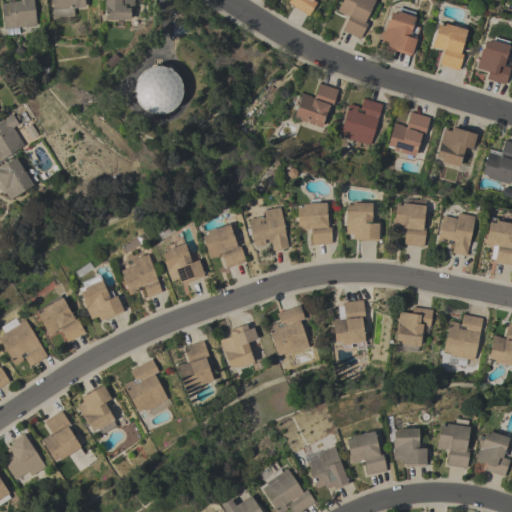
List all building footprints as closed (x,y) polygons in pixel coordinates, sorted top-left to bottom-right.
[(32,0),(36,25),(3,29),(0,3),(7,2),(7,0),(32,0)] [(72,8),(73,15),(53,17),(53,9),(51,9),(50,0),(83,0),(84,7),(72,8)] [(133,0),(133,9),(129,9),(129,20),(104,20),(104,9),(103,9),(103,0),(133,0)] [(313,0),(316,2),(307,16),(286,3),(288,0),(313,0)] [(373,0),(363,22),(366,23),(359,39),(341,30),(348,16),(345,14),(344,15),(335,11),(340,0),(373,0)] [(395,13),(396,11),(397,11),(398,7),(414,12),(413,16),(414,17),(412,24),(419,26),(409,55),(391,49),(392,47),(386,45),(387,41),(380,39),(390,11),(395,13)] [(465,29),(459,53),(462,54),(457,70),(438,65),(443,49),(437,47),(436,48),(430,47),(436,24),(438,24),(438,23),(443,24),(443,23),(465,29)] [(480,48),(481,48),(484,40),(489,42),(489,40),(492,40),(493,37),(508,41),(507,45),(508,45),(502,65),(509,67),(504,84),(485,78),(487,72),(475,68),(480,48)] [(176,104),(173,107),(170,110),(166,111),(162,113),(158,113),(154,113),(150,112),(146,110),(142,108),(139,105),(137,102),(135,98),(134,94),(133,90),(133,86),(134,82),(136,78),(138,74),(141,71),(145,69),(148,67),(152,66),(156,65),(160,66),(165,67),(168,68),(172,70),(175,73),(177,77),(179,80),(180,84),(181,88),(181,93),(180,97),(178,101),(176,104)] [(313,97),(317,83),(336,89),(331,105),(328,104),(320,127),(298,119),(298,117),(293,115),(300,93),(313,97)] [(347,103),(357,106),(355,112),(362,114),(363,111),(358,109),(361,98),(380,103),(368,145),(345,138),(345,136),(338,134),(347,103)] [(411,160),(398,157),(399,155),(392,153),(393,150),(392,150),(392,147),(386,145),(392,122),(402,124),(401,126),(405,127),(409,112),(428,117),(422,138),(419,137),(414,156),(412,155),(411,160)] [(0,121),(4,119),(4,118),(11,114),(17,124),(12,127),(23,145),(0,159),(0,121)] [(449,131),(450,127),(456,128),(457,126),(475,131),(471,148),(463,146),(458,166),(439,161),(440,158),(434,157),(442,129),(449,131)] [(511,141),(511,170),(508,184),(485,177),(486,175),(480,173),(487,150),(499,154),(503,139),(511,141)] [(32,184),(9,199),(4,192),(2,193),(0,189),(0,165),(14,157),(32,184)] [(370,203),(370,223),(377,223),(377,239),(351,238),(352,233),(347,233),(347,228),(344,228),(345,204),(351,205),(351,202),(370,203)] [(421,230),(423,230),(422,246),(402,244),(404,228),(398,228),(398,229),(391,228),(393,204),(395,205),(395,203),(400,204),(400,202),(423,205),(421,230)] [(326,227),(329,227),(330,243),(310,245),(309,229),(306,229),(306,230),(296,231),(295,207),(296,207),(296,205),(325,203),(326,227)] [(279,207),(287,247),(271,250),(270,241),(262,243),(262,244),(255,246),(255,245),(253,245),(251,235),(250,236),(250,234),(246,235),(245,228),(249,227),(246,210),(263,206),(263,210),(279,207)] [(465,255),(451,252),(453,240),(447,239),(446,243),(436,241),(438,231),(437,230),(439,221),(440,222),(441,216),(456,218),(457,213),(473,216),(465,255)] [(487,222),(488,222),(490,216),(511,220),(511,265),(493,262),(494,260),(489,259),(492,247),(483,245),(487,222)] [(235,247),(239,246),(244,261),(225,268),(221,255),(218,256),(218,255),(208,258),(200,236),(202,236),(201,234),(206,232),(205,231),(228,224),(235,247)] [(190,262),(197,259),(203,276),(172,287),(163,262),(164,261),(160,251),(183,243),(190,262)] [(160,292),(146,297),(142,285),(136,287),(137,291),(128,294),(124,285),(123,285),(120,277),(121,276),(119,270),(133,265),(131,260),(147,254),(160,292)] [(81,300),(82,299),(77,288),(82,286),(80,282),(98,274),(106,292),(110,290),(113,296),(115,295),(122,310),(121,310),(122,312),(104,319),(103,317),(99,319),(97,315),(90,319),(81,300)] [(58,328),(56,329),(56,330),(48,335),(37,314),(38,313),(36,310),(48,303),(47,301),(58,295),(59,298),(61,297),(73,319),(76,317),(84,332),(66,342),(58,328)] [(336,307),(342,306),(341,302),(361,299),(363,316),(360,317),(365,349),(356,350),(355,343),(350,344),(350,348),(343,349),(343,347),(338,343),(335,344),(335,342),(334,342),(333,337),(330,338),(329,328),(332,328),(331,319),(337,318),(336,307)] [(303,318),(299,320),(308,347),(284,355),(283,353),(277,355),(267,326),(276,323),(277,328),(284,326),(283,322),(279,323),(276,313),(299,305),(303,318)] [(428,335),(420,334),(419,346),(417,346),(416,352),(400,350),(400,352),(393,352),(394,343),(399,344),(399,341),(394,340),(398,311),(411,313),(411,307),(431,309),(429,326),(428,335)] [(29,366),(23,356),(27,353),(25,351),(19,355),(22,359),(13,365),(0,342),(0,326),(15,318),(12,311),(19,308),(23,315),(22,316),(46,356),(29,366)] [(462,366),(454,364),(454,366),(446,365),(449,353),(441,351),(447,320),(457,322),(456,328),(463,330),(464,326),(459,325),(461,314),(481,318),(472,360),(464,365),(462,366)] [(511,365),(493,362),(493,361),(487,360),(488,358),(487,358),(491,335),(498,336),(498,337),(504,338),(507,323),(511,324),(511,365)] [(227,330),(245,324),(247,329),(252,327),(256,339),(246,342),(253,362),(234,368),(233,366),(228,367),(226,359),(225,360),(218,339),(229,336),(227,330)] [(202,340),(210,362),(206,363),(212,380),(198,385),(199,388),(185,393),(175,366),(188,362),(183,347),(202,340)] [(169,404),(147,417),(143,408),(136,412),(122,384),(130,380),(133,385),(140,381),(138,378),(134,381),(128,370),(150,359),(157,371),(153,373),(167,399),(169,404)] [(0,367),(8,381),(0,386),(0,367)] [(114,426),(99,435),(95,428),(91,430),(87,423),(86,424),(76,405),(82,402),(80,397),(102,385),(110,398),(103,402),(113,420),(111,421),(114,426)] [(83,454),(71,462),(67,455),(60,459),(59,458),(55,461),(54,460),(53,460),(40,440),(48,435),(49,436),(52,435),(43,421),(60,410),(70,425),(67,427),(80,446),(78,447),(83,454)] [(468,426),(465,443),(469,443),(465,468),(445,465),(447,449),(444,449),(444,450),(434,448),(438,425),(439,425),(439,424),(444,424),(444,423),(468,426)] [(417,428),(417,448),(424,448),(424,466),(405,466),(404,464),(399,464),(399,459),(391,459),(391,439),(392,439),(392,431),(397,431),(397,428),(417,428)] [(373,431),(377,448),(379,447),(380,451),(378,451),(379,455),(381,454),(385,470),(365,475),(362,459),(359,460),(359,461),(350,463),(344,440),(350,439),(350,436),(373,431)] [(508,437),(501,457),(508,459),(503,476),(484,470),(486,463),(474,459),(480,440),(481,440),(483,432),(488,434),(489,431),(508,437)] [(30,476),(27,471),(15,479),(11,474),(10,474),(5,467),(6,466),(1,457),(9,452),(11,455),(16,451),(10,441),(23,433),(44,467),(30,476)] [(347,483),(333,489),(332,486),(324,489),(322,484),(315,487),(305,463),(319,457),(317,452),(333,446),(347,483)] [(301,492),(305,489),(313,502),(297,511),(291,511),(287,506),(291,503),(289,500),(283,505),(286,509),(282,511),(275,511),(267,499),(266,500),(258,487),(264,483),(265,484),(266,484),(263,479),(267,476),(267,475),(271,472),(272,473),(279,469),(281,472),(286,468),(301,492)] [(0,480),(4,487),(6,486),(10,493),(8,495),(9,496),(0,501),(0,480)] [(260,511),(224,511),(220,505),(229,499),(234,505),(249,495),(260,511)]
